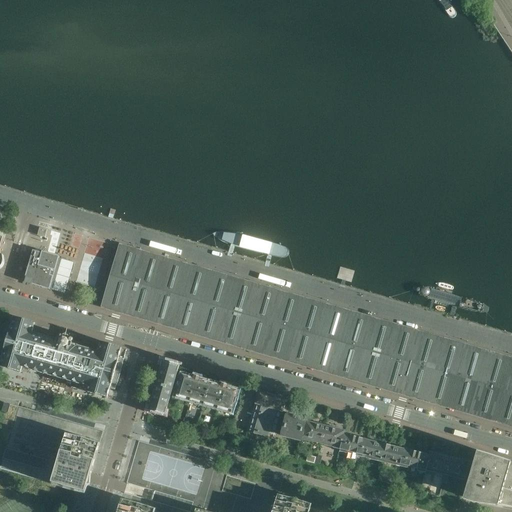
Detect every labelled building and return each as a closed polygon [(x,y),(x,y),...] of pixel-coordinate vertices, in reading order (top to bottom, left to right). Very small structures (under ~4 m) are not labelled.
[(440,0),(452,17),(453,18),(454,18),(455,18),(456,18),(457,18),(458,17),(459,16),(460,15),(460,14),(460,13),(460,12),(451,0),(440,0)] [(45,238),(47,230),(40,228),(37,235),(45,238)] [(293,248),(292,247),(235,232),(233,232),(230,232),(228,233),(226,233),(223,234),(221,234),(222,236),(224,238),(226,239),(228,241),(230,242),(232,244),(289,260),(290,260),(291,259),(292,259),(293,259),(294,258),(295,257),(296,256),(296,255),(296,254),(296,253),(296,252),(296,251),(296,250),(295,250),(295,249),(294,248),(293,248)] [(223,317),(233,284),(234,279),(125,248),(108,308),(217,339),(218,334),(223,317)] [(24,282),(50,290),(59,256),(42,252),(42,253),(33,250),(24,282)] [(244,336),(250,316),(257,291),(245,288),(233,284),(223,317),(218,334),(230,337),(242,341),(244,336)] [(411,287),(429,298),(473,311),(488,312),(490,306),(475,299),(431,287),(411,286),(411,287)] [(273,323),(280,298),(257,291),(250,316),(265,321),(273,323)] [(284,340),(295,302),(280,298),(273,323),(265,348),(280,353),(288,355),(292,342),(284,340)] [(311,362),(322,324),(315,322),(318,309),(295,302),(284,340),(292,342),(288,355),(300,358),(311,362)] [(338,355),(342,343),(349,318),(318,309),(315,322),(322,324),(311,362),(319,364),(327,366),(330,353),(338,355)] [(258,346),(265,321),(250,316),(244,336),(242,341),(242,342),(258,346)] [(115,390),(126,350),(122,348),(101,342),(98,352),(74,345),(75,342),(73,341),(74,339),(60,335),(59,341),(33,333),(35,323),(15,317),(12,327),(7,326),(6,329),(0,348),(0,356),(3,358),(0,367),(21,373),(21,372),(41,377),(42,374),(79,384),(78,388),(87,391),(87,392),(108,398),(110,389),(115,390)] [(370,335),(373,325),(349,318),(342,343),(366,350),(370,335)] [(265,348),(273,323),(265,321),(258,346),(261,347),(265,348)] [(383,375),(384,369),(386,362),(388,356),(390,350),(391,344),(393,337),(395,332),(384,328),(373,325),(370,335),(366,350),(362,362),(361,366),(359,375),(369,378),(381,381),(383,375)] [(414,351),(418,338),(395,331),(395,332),(393,337),(391,344),(414,351)] [(419,365),(426,340),(418,338),(414,351),(391,344),(390,350),(388,356),(419,365)] [(434,397),(449,347),(426,340),(419,365),(415,378),(411,391),(423,394),(434,397)] [(362,362),(366,350),(342,343),(338,355),(362,362)] [(450,402),(464,351),(449,347),(434,397),(442,400),(450,402)] [(488,385),(491,373),(495,360),(464,351),(450,402),(461,405),(473,409),(480,383),(488,385)] [(362,362),(338,355),(330,353),(327,366),(358,375),(359,375),(361,366),(362,362)] [(415,378),(419,365),(388,356),(386,362),(384,369),(415,378)] [(166,415),(176,380),(180,365),(174,364),(175,363),(168,361),(167,362),(162,360),(148,410),(166,415)] [(511,378),(511,364),(495,360),(491,373),(511,378)] [(411,391),(415,378),(384,369),(383,375),(381,381),(380,382),(411,391)] [(511,392),(511,378),(491,373),(488,385),(511,392)] [(191,399),(197,376),(194,375),(194,378),(182,375),(177,395),(191,399)] [(204,403),(210,382),(203,380),(199,379),(200,377),(197,376),(191,399),(204,403)] [(218,407),(225,384),(222,383),(221,386),(217,385),(218,384),(210,382),(204,403),(218,407)] [(500,402),(484,398),(488,385),(480,383),(473,409),(496,415),(500,402)] [(236,398),(238,391),(227,387),(227,385),(225,384),(218,407),(232,411),(234,403),(235,403),(237,398),(236,398)] [(511,392),(488,385),(484,398),(500,402),(496,415),(511,420),(511,392)] [(247,432),(275,440),(287,399),(278,397),(279,396),(277,393),(270,391),(267,392),(267,393),(258,391),(247,432)] [(8,413),(10,405),(4,403),(2,411),(8,413)] [(301,440),(302,437),(306,421),(307,419),(301,418),(300,420),(286,416),(281,436),(301,440)] [(322,442),(326,426),(306,421),(302,437),(322,442)] [(341,447),(344,434),(345,432),(344,431),(326,426),(322,442),(341,447)] [(91,474),(100,443),(89,439),(84,437),(66,433),(63,444),(60,445),(60,457),(53,480),(52,485),(69,490),(72,491),(85,495),(85,494),(88,486),(90,486),(91,483),(91,474)] [(351,460),(357,437),(351,436),(351,435),(346,434),(346,435),(344,434),(341,447),(341,450),(344,450),(348,451),(346,459),(351,460)] [(366,456),(369,440),(367,440),(367,439),(363,438),(363,439),(357,437),(351,460),(356,462),(358,454),(366,456)] [(400,464),(404,449),(369,440),(366,456),(380,459),(383,460),(386,461),(400,464)] [(411,475),(417,452),(411,451),(411,450),(407,449),(406,450),(404,449),(400,464),(403,465),(408,466),(406,474),(411,475)] [(499,505),(511,462),(489,455),(477,451),(463,497),(475,501),(496,506),(498,506),(499,505),(502,505),(499,505)] [(426,471),(426,468),(429,455),(427,455),(428,454),(423,453),(423,454),(417,452),(411,475),(416,476),(418,469),(423,470),(426,471)] [(446,473),(450,456),(431,452),(430,453),(429,455),(426,468),(446,473)] [(465,478),(469,461),(450,456),(446,473),(465,478)] [(511,462),(499,505),(502,505),(503,505),(511,507),(511,462)] [(72,491),(69,490),(71,493),(75,501),(70,511),(73,511),(78,500),(72,491)] [(309,511),(312,504),(295,499),(278,494),(274,510),(273,511),(309,511)] [(155,511),(156,509),(140,503),(131,501),(122,499),(119,510),(118,511),(155,511)]
